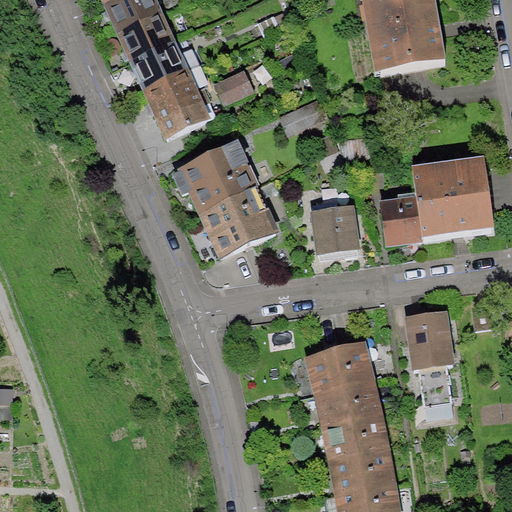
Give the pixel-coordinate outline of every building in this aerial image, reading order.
[(167,142),(209,123),(152,0),(101,0),(112,21),(124,49),(138,80),(156,117),(167,142)] [(433,0),(359,0),(373,77),(445,65),(433,0)] [(195,203),(221,261),(252,247),(276,237),(236,148),(181,173),(195,203)] [(494,234),(484,162),(412,172),(416,200),(423,243),(494,234)] [(416,200),(380,205),(387,251),(423,246),(423,243),(416,200)] [(356,208),(311,214),(317,259),(362,253),(356,208)] [(492,311),(472,313),(474,332),(494,330),(492,311)] [(449,314),(405,319),(412,382),(446,378),(445,369),(455,368),(449,314)] [(491,350),(474,352),(477,375),(495,372),(491,350)] [(361,352),(312,363),(316,382),(323,409),(328,431),(329,438),(336,473),(344,511),(395,511),(384,452),(361,352)]
